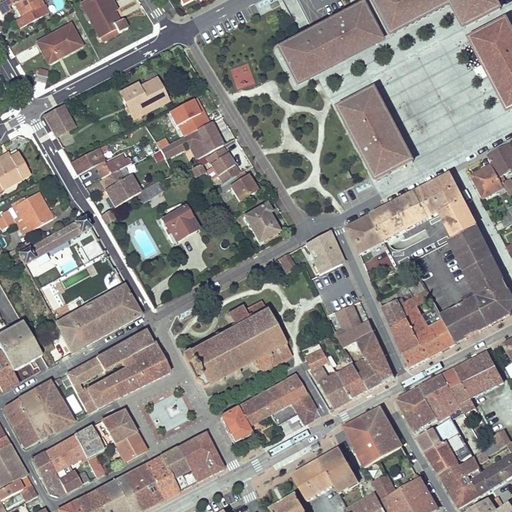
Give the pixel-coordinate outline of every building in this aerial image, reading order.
[(10,0),(8,0),(0,4),(0,10),(1,12),(8,9),(14,5),(10,0)] [(40,1),(39,0),(10,0),(14,5),(21,18),(15,22),(20,30),(49,15),(45,7),(43,8),(40,1)] [(89,0),(81,5),(99,40),(115,31),(118,36),(127,32),(123,23),(119,25),(113,14),(106,0),(89,0)] [(110,0),(106,0),(113,14),(117,12),(110,0)] [(495,0),(372,0),(387,28),(441,0),(458,0),(467,17),(496,2),(495,0)] [(458,0),(441,0),(387,28),(391,36),(451,4),(464,29),(500,10),(496,2),(467,17),(458,0)] [(296,39),(277,50),(296,86),(316,75),(320,73),(316,66),(376,34),(360,6),(296,39)] [(510,28),(506,21),(470,40),(507,112),(511,109),(511,102),(481,43),(510,28)] [(37,44),(46,61),(59,54),(61,59),(81,48),(70,27),(37,44)] [(511,32),(510,28),(481,43),(511,102),(511,32)] [(115,31),(99,40),(102,45),(118,36),(115,31)] [(316,66),(320,73),(380,42),(376,34),(316,66)] [(59,54),(46,61),(48,66),(61,59),(59,54)] [(236,90),(254,86),(250,64),(231,68),(236,90)] [(39,69),(37,76),(49,78),(50,72),(39,69)] [(119,96),(125,108),(134,104),(140,117),(159,108),(157,103),(167,98),(158,80),(140,89),(138,87),(119,96)] [(375,90),(338,109),(342,116),(371,101),(405,166),(413,162),(375,90)] [(167,98),(157,103),(159,108),(169,103),(167,98)] [(186,138),(211,125),(198,99),(171,113),(178,127),(180,126),(186,138)] [(371,101),(342,116),(374,177),(376,181),(405,166),(371,101)] [(134,104),(125,108),(132,121),(140,117),(134,104)] [(62,108),(44,117),(56,139),(74,129),(62,108)] [(170,146),(161,150),(166,161),(184,151),(181,145),(187,142),(197,161),(205,157),(223,149),(226,147),(214,124),(211,125),(186,138),(170,146)] [(170,146),(166,140),(156,145),(159,151),(161,150),(170,146)] [(511,149),(510,145),(486,157),(491,166),(506,193),(509,199),(511,196),(511,182),(510,179),(506,182),(503,176),(511,171),(511,173),(511,149)] [(105,147),(70,165),(77,176),(95,167),(103,163),(99,155),(107,151),(105,147)] [(223,149),(205,157),(223,186),(235,178),(239,175),(223,149)] [(0,159),(0,165),(18,155),(16,151),(0,159)] [(18,155),(0,165),(0,188),(2,192),(30,176),(18,155)] [(105,167),(97,171),(101,181),(102,180),(118,172),(126,168),(130,166),(127,161),(124,162),(121,158),(105,167)] [(506,193),(491,166),(471,177),(483,199),(496,193),(497,194),(503,195),(506,193)] [(126,168),(118,172),(124,181),(131,176),(126,168)] [(200,168),(191,171),(196,179),(204,174),(200,168)] [(118,172),(102,180),(108,190),(103,192),(114,209),(138,195),(141,193),(131,176),(124,181),(118,172)] [(239,175),(235,178),(239,184),(245,180),(249,187),(252,185),(244,172),(239,175)] [(450,176),(410,196),(425,222),(439,214),(452,240),(477,227),(450,176)] [(223,186),(216,190),(220,196),(231,189),(239,202),(256,192),(252,185),(249,187),(245,180),(239,184),(235,178),(223,186)] [(161,182),(144,192),(149,201),(163,193),(161,191),(165,189),(161,182)] [(103,192),(100,194),(110,211),(114,209),(103,192)] [(141,193),(138,195),(144,204),(149,201),(144,192),(141,193)] [(0,216),(7,230),(15,226),(12,221),(19,217),(29,234),(52,221),(37,195),(0,215),(0,216)] [(390,207),(381,212),(390,228),(411,217),(416,226),(425,222),(410,196),(390,207)] [(267,205),(244,218),(258,245),(280,233),(270,214),(271,214),(267,205)] [(188,207),(185,208),(192,220),(194,218),(188,207)] [(502,222),(506,230),(511,226),(511,207),(508,210),(511,217),(502,222)] [(192,220),(185,208),(161,222),(167,233),(170,232),(176,244),(198,231),(192,220)] [(108,212),(101,217),(106,226),(114,221),(108,212)] [(381,212),(370,217),(384,243),(416,226),(411,217),(390,228),(381,212)] [(12,221),(15,226),(22,238),(29,234),(19,217),(12,221)] [(360,256),(384,243),(370,217),(346,230),(360,256)] [(85,219),(75,224),(81,235),(91,229),(85,219)] [(75,224),(27,250),(33,261),(81,235),(75,224)] [(464,304),(441,316),(457,345),(511,314),(511,313),(511,297),(477,227),(452,240),(449,242),(475,294),(477,297),(464,304)] [(329,233),(305,246),(309,253),(312,251),(316,258),(314,264),(319,275),(327,271),(343,264),(337,250),(329,233)] [(88,261),(104,252),(96,237),(80,246),(88,261)] [(27,250),(17,256),(23,267),(33,261),(27,250)] [(384,271),(392,268),(388,254),(365,262),(370,275),(384,270),(384,271)] [(288,255),(278,260),(286,275),(296,269),(288,255)] [(33,266),(34,274),(50,271),(49,263),(33,266)] [(411,284),(415,291),(423,288),(423,287),(419,280),(411,284)] [(123,286),(54,325),(71,355),(141,317),(123,286)] [(401,300),(383,309),(391,329),(408,319),(405,313),(417,307),(432,299),(427,290),(425,291),(423,288),(415,291),(417,295),(403,304),(401,300)] [(475,294),(462,300),(464,304),(477,297),(475,294)] [(202,347),(183,357),(196,382),(201,384),(203,389),(207,387),(207,388),(220,381),(221,384),(224,382),(223,379),(234,374),(236,378),(241,376),(238,371),(251,364),(253,369),(255,368),(255,370),(264,371),(290,357),(261,303),(245,312),(243,310),(244,308),(242,307),(240,311),(230,316),(227,315),(226,318),(228,318),(232,326),(230,326),(232,331),(220,338),(218,333),(213,335),(216,340),(205,346),(203,343),(200,345),(202,347)] [(354,306),(336,313),(343,333),(362,326),(354,306)] [(422,346),(403,356),(410,370),(457,345),(441,316),(437,310),(423,317),(417,307),(405,313),(408,319),(422,346)] [(408,319),(391,329),(403,356),(422,346),(408,319)] [(346,336),(338,340),(343,350),(350,346),(352,349),(349,351),(352,356),(355,355),(360,364),(354,367),(369,391),(382,384),(357,343),(374,334),(369,323),(346,336)] [(22,325),(0,337),(0,352),(4,359),(12,374),(41,357),(22,325)] [(86,391),(85,392),(92,404),(96,411),(170,374),(148,331),(95,360),(100,370),(102,373),(103,374),(120,365),(123,371),(94,387),(86,391)] [(374,334),(357,343),(382,384),(394,377),(374,334)] [(511,340),(502,346),(511,361),(511,340)] [(46,341),(41,344),(47,354),(52,351),(46,341)] [(319,345),(308,350),(312,356),(322,350),(319,345)] [(322,350),(312,356),(306,359),(307,361),(320,385),(334,410),(351,401),(337,376),(336,375),(329,379),(326,380),(319,368),(322,366),(329,363),(322,350)] [(487,353),(467,364),(483,393),(502,383),(487,353)] [(4,359),(0,361),(0,373),(9,389),(18,384),(12,374),(4,359)] [(94,373),(96,376),(102,373),(100,370),(95,360),(89,363),(94,373)] [(89,363),(75,371),(77,376),(81,384),(96,376),(94,373),(89,363)] [(352,364),(335,373),(336,375),(337,376),(354,367),(352,364)] [(467,364),(454,370),(470,399),(483,393),(467,364)] [(329,379),(322,366),(319,368),(326,380),(329,379)] [(354,367),(337,376),(351,401),(369,391),(354,367)] [(454,370),(442,377),(461,411),(473,404),(470,399),(454,370)] [(0,393),(9,389),(0,373),(0,393)] [(71,373),(66,376),(87,416),(90,414),(86,407),(92,404),(85,392),(86,391),(85,388),(84,389),(82,390),(79,385),(81,384),(77,376),(74,378),(71,373)] [(296,376),(282,384),(291,404),(290,404),(297,416),(303,426),(312,421),(316,411),(296,376)] [(442,377),(419,389),(436,419),(438,423),(449,416),(452,414),(455,419),(463,414),(461,411),(442,377)] [(282,384),(259,397),(269,415),(290,404),(291,404),(282,384)] [(48,385),(31,395),(52,434),(70,424),(48,385)] [(419,389),(395,401),(413,433),(436,419),(419,389)] [(27,421),(13,429),(23,446),(25,450),(52,434),(31,395),(17,402),(27,421)] [(259,397),(236,409),(247,428),(269,415),(259,397)] [(4,414),(13,429),(27,421),(17,402),(5,409),(4,414)] [(290,404),(269,415),(277,428),(297,416),(290,404)] [(176,405),(169,409),(172,415),(179,412),(176,405)] [(236,409),(221,418),(235,444),(251,435),(249,432),(247,428),(236,409)] [(380,409),(343,428),(365,469),(378,462),(402,448),(380,409)] [(136,435),(124,413),(103,422),(101,423),(114,447),(136,435)] [(441,445),(426,454),(439,476),(456,465),(471,456),(451,419),(433,430),(441,445)] [(114,447),(101,423),(94,427),(108,450),(114,447)] [(91,429),(72,439),(83,458),(86,463),(89,461),(96,457),(104,452),(91,429)] [(433,430),(417,439),(426,454),(441,445),(433,430)] [(504,432),(492,439),(494,441),(499,450),(506,445),(510,442),(504,432)] [(205,434),(176,449),(196,484),(223,470),(205,434)] [(114,447),(123,464),(146,452),(136,435),(114,447)] [(72,439),(43,455),(54,475),(66,468),(79,460),(83,458),(72,439)] [(511,454),(511,457),(481,476),(490,490),(511,477),(511,441),(510,442),(506,445),(511,454)] [(494,441),(482,448),(487,457),(499,450),(494,441)] [(8,446),(0,450),(0,491),(17,482),(25,478),(8,446)] [(160,458),(178,493),(196,484),(176,449),(160,458)] [(332,456),(320,462),(321,465),(342,454),(340,451),(332,456)] [(342,454),(321,465),(334,487),(339,495),(359,484),(353,474),(342,454)] [(54,475),(43,455),(31,463),(49,496),(58,498),(65,494),(58,481),(54,475)] [(96,457),(89,461),(99,479),(106,475),(96,457)] [(160,458),(143,467),(161,502),(178,493),(160,458)] [(456,465),(439,476),(459,509),(479,497),(469,481),(480,474),(481,474),(477,466),(473,459),(458,468),(456,465)] [(320,462),(292,478),(306,502),(334,487),(321,465),(320,462)] [(378,462),(365,469),(382,501),(395,493),(378,462)] [(143,467),(122,478),(140,511),(142,511),(161,502),(143,467)] [(363,469),(353,474),(359,484),(368,478),(363,470),(363,469)] [(70,474),(58,481),(65,494),(81,486),(73,473),(70,474)] [(480,474),(469,481),(479,497),(486,493),(490,490),(481,476),(480,474)] [(415,481),(395,493),(405,511),(435,511),(437,511),(418,476),(414,478),(415,481)] [(25,478),(17,482),(21,491),(30,486),(25,478)] [(140,511),(122,478),(114,482),(128,511),(140,511)] [(0,502),(17,493),(21,491),(17,482),(0,491),(0,502)] [(128,511),(114,482),(102,489),(112,511),(128,511)] [(21,491),(17,493),(23,504),(36,497),(30,486),(21,491)] [(112,511),(102,489),(84,498),(90,511),(112,511)] [(405,511),(395,493),(382,501),(387,511),(405,511)] [(304,511),(295,495),(270,510),(270,511),(304,511)] [(384,511),(375,495),(347,510),(348,511),(384,511)] [(90,511),(84,498),(77,502),(81,511),(90,511)] [(496,498),(491,501),(497,511),(502,507),(496,498)] [(494,511),(510,511),(511,511),(511,500),(502,507),(497,511),(495,511),(494,511)] [(488,501),(468,511),(494,511),(495,511),(488,501)] [(81,511),(77,502),(58,511),(57,511),(81,511)]
